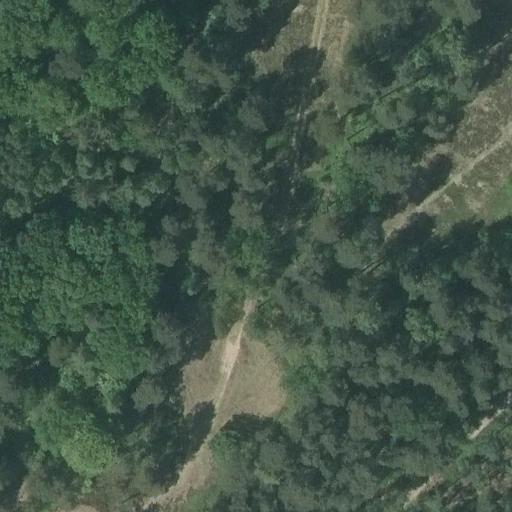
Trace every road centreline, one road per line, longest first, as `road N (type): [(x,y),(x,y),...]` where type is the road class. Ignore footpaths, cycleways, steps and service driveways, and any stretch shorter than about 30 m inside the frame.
road 1 (track): [(115,511),(161,485),(214,414),(285,204),(322,0)]
road 2 (track): [(262,264),(323,267),(371,249),(511,127)]
road 3 (track): [(385,511),(511,387)]
